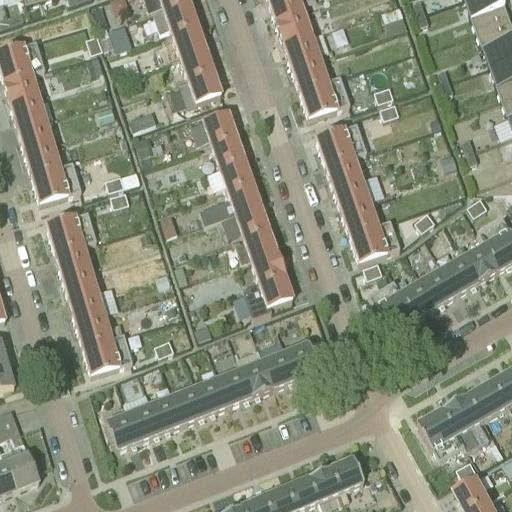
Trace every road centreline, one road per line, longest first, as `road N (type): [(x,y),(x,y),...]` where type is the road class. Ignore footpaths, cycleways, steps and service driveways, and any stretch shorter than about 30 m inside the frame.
road 1 (residential): [(372,412),(228,0)]
road 2 (residential): [(82,511),(0,243)]
road 3 (residential): [(144,511),(361,425),(372,412)]
road 4 (residential): [(372,412),(399,386),(511,321)]
